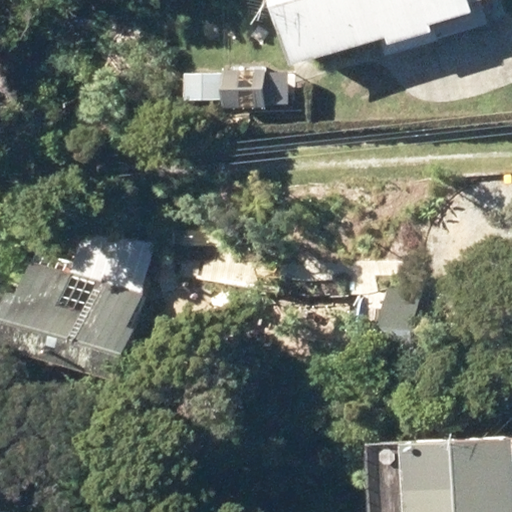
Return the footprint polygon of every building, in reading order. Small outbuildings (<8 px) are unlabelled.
[(465,25),(502,12),(497,0),(309,0),(333,67),(426,34),(430,46),(468,32),(465,25)] [(311,105),(309,73),(286,74),(286,67),(249,70),(252,112),(288,110),(288,106),(311,105)] [(39,344),(134,376),(180,237),(86,206),(39,344)] [(398,308),(399,350),(442,349),(441,307),(398,308)] [(511,511),(511,444),(456,444),(455,511),(511,511)]
